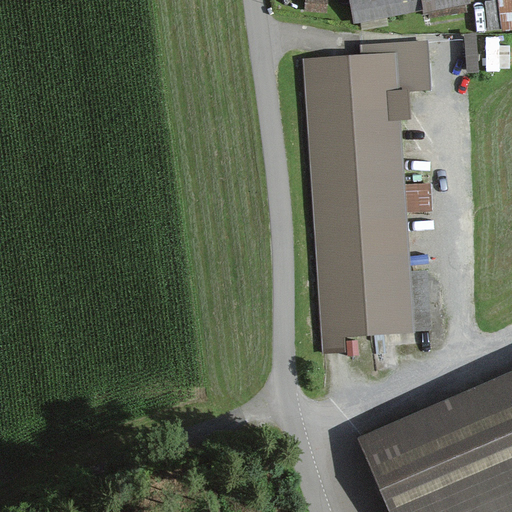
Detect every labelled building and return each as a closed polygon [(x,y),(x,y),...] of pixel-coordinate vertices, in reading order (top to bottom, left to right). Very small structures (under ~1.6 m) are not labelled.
[(348,0),(353,27),(468,6),(466,0),(348,0)] [(511,28),(511,0),(502,0),(483,1),(485,30),(511,28)] [(489,68),(507,67),(505,36),(488,37),(489,68)] [(472,74),(470,38),(450,39),(452,76),(472,74)] [(323,356),(347,354),(346,340),(431,335),(427,273),(412,274),(403,126),(414,126),(412,96),(432,95),(429,44),(361,48),(362,61),(306,65),(323,356)] [(511,511),(511,381),(360,446),(387,511),(511,511)]
